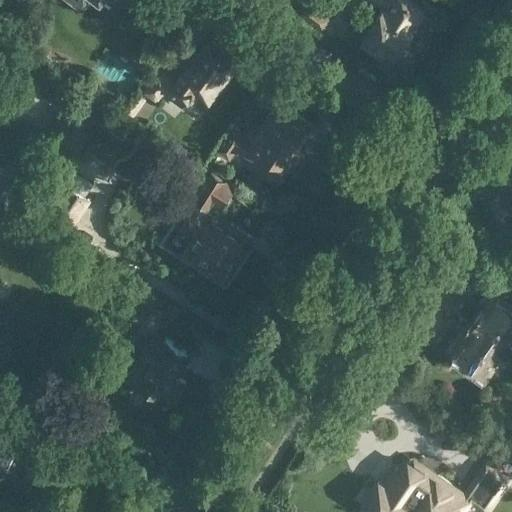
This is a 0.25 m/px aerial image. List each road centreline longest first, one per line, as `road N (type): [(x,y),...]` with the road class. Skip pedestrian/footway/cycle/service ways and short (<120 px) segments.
road 1 (secondary): [(202,511),(449,140)]
road 2 (residential): [(449,140),(369,95),(241,0)]
